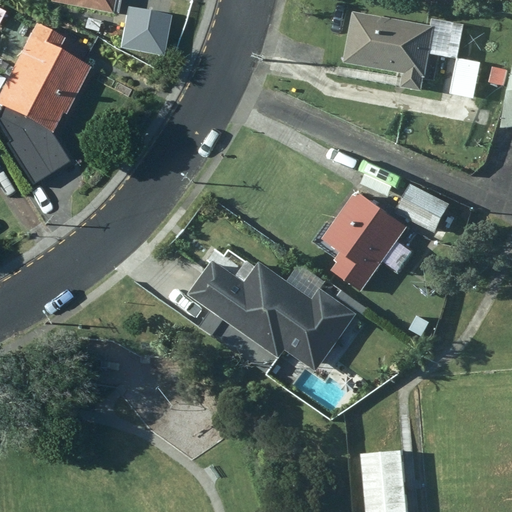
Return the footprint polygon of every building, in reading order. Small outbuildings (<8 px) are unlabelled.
[(108,15),(111,0),(47,0),(47,2),(108,15)] [(168,18),(124,12),(119,53),(162,59),(168,18)] [(423,93),(434,28),(354,13),(344,64),(404,75),(401,89),(423,93)] [(33,25),(0,88),(0,137),(29,187),(40,181),(67,167),(49,136),(60,114),(63,116),(87,70),(56,53),(62,41),(33,25)] [(477,104),(482,72),(458,69),(454,100),(477,104)] [(511,93),(503,137),(511,135),(511,93)] [(449,206),(412,186),(397,215),(434,235),(449,206)] [(409,229),(361,195),(326,244),(341,255),(335,263),(338,265),(333,273),(363,294),(409,229)] [(357,316),(320,291),(313,301),(260,265),(246,284),(214,262),(190,298),(281,361),(287,353),(317,374),(357,316)] [(366,511),(407,511),(404,458),(403,457),(403,453),(362,456),(366,511)]
